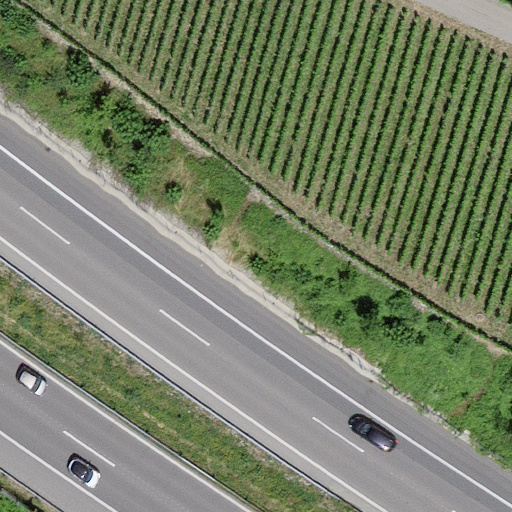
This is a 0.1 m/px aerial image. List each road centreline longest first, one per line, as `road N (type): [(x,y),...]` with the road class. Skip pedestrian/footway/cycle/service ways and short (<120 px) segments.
road 1 (motorway): [(458,511),(212,345),(0,187)]
road 2 (motorway): [(0,388),(180,511)]
